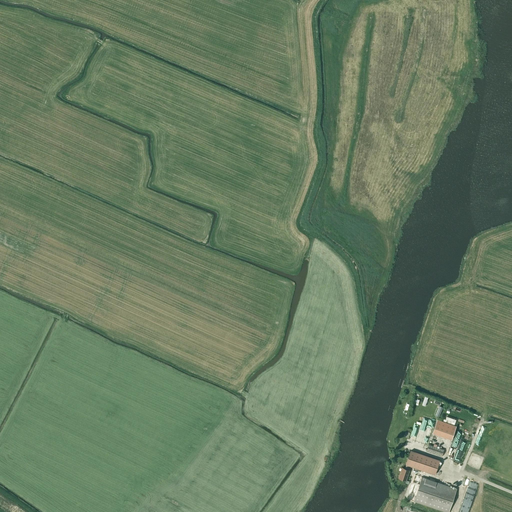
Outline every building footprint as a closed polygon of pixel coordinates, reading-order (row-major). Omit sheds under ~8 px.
[(422,424),(414,422),(412,430),(418,432),(416,440),(421,441),(424,429),(431,431),(434,418),(430,417),(430,418),(424,417),(422,424)] [(451,439),(456,426),(437,420),(432,433),(451,439)] [(444,450),(438,448),(431,445),(428,445),(426,451),(442,456),(444,450)] [(410,466),(434,475),(439,460),(410,451),(405,465),(406,465),(405,468),(401,467),(398,478),(406,481),(410,470),(409,470),(410,466)] [(413,501),(445,511),(448,511),(456,489),(422,477),(413,501)]
